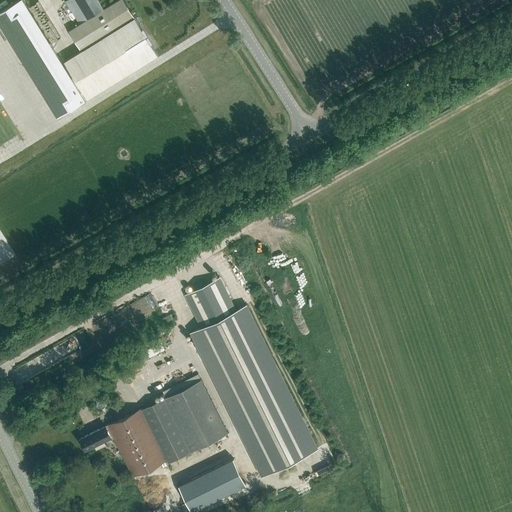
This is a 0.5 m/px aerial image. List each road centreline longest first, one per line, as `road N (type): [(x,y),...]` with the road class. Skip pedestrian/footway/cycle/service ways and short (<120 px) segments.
road 1 (unclassified): [(0,309),(309,135)]
road 2 (unclassified): [(309,135),(511,23)]
road 3 (unclassified): [(309,135),(223,0)]
